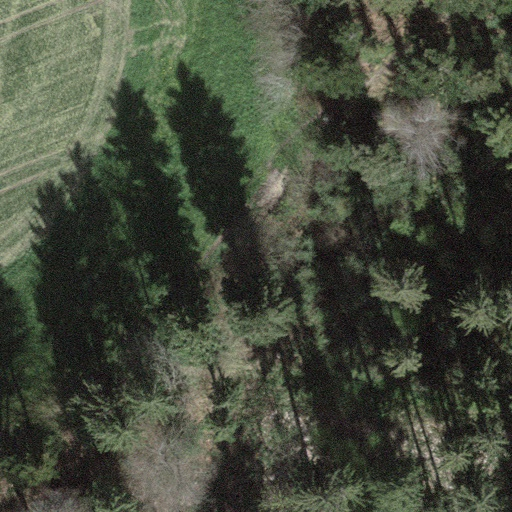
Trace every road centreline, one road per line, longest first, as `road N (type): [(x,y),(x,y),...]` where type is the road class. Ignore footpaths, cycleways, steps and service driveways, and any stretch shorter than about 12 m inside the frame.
road 1 (track): [(106,369),(511,380)]
road 2 (track): [(0,445),(106,369)]
